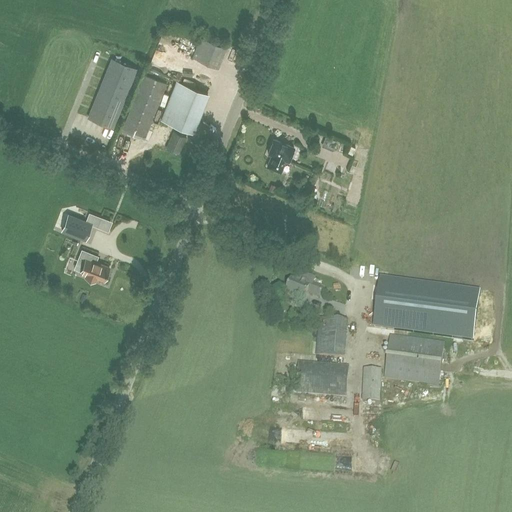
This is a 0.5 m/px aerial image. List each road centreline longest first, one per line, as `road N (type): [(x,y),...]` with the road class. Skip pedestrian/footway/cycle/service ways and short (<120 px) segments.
road 1 (unclassified): [(77,511),(198,203)]
road 2 (unclassified): [(198,203),(279,0)]
road 3 (unclassified): [(198,203),(0,124)]
